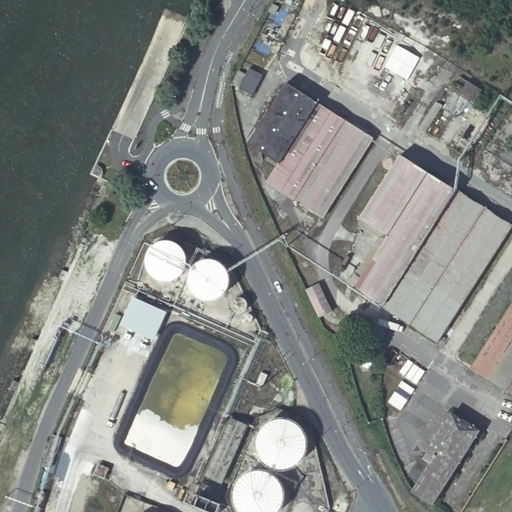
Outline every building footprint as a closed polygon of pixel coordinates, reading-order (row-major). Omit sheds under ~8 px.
[(278,6),(272,3),(268,11),(274,14),(278,6)] [(240,89),(253,95),(263,75),(250,68),(240,89)] [(268,183),(322,217),(373,138),(286,82),(249,142),(280,162),(268,183)] [(459,97),(475,106),(483,91),(467,83),(459,97)] [(355,288),(439,342),(511,226),(511,225),(401,155),(361,217),(388,234),(355,288)] [(187,263),(187,261),(187,259),(186,257),(186,254),(185,252),(184,251),(183,249),(182,248),(180,246),(178,245),(175,243),(173,242),(172,242),(171,241),(168,241),(164,241),(162,241),(161,242),(159,243),(157,244),(155,245),(153,246),(150,249),(149,251),(148,253),(148,255),(147,257),(147,261),(147,262),(147,264),(147,266),(148,268),(149,270),(150,272),(151,274),(152,275),(155,278),(157,279),(159,280),(161,280),(162,281),(164,281),(166,281),(170,281),(172,280),(174,280),(176,279),(178,278),(180,276),(181,275),(183,273),(184,272),(185,269),(186,268),(186,265),(187,263)] [(229,281),(229,280),(229,279),(229,276),(228,274),(228,272),(227,271),(226,269),(224,267),(223,265),(222,264),(220,263),(218,262),(215,261),(213,261),(211,260),(208,260),(206,261),(204,261),(202,262),(200,263),(198,264),(197,265),(195,267),(194,269),(192,271),(191,274),(190,278),(190,280),(190,282),(191,285),(192,289),(194,291),(195,293),(196,294),(198,296),(200,297),(202,298),(204,299),(207,299),(209,300),(211,300),(213,299),(215,299),(217,298),(219,298),(221,296),(224,294),(225,292),(226,291),(227,290),(228,288),(229,285),(229,284),(229,281)] [(473,368),(511,392),(511,306),(480,357),(479,356),(511,302),(511,270),(458,356),(474,366),(473,368)] [(332,311),(318,283),(306,289),(319,317),(332,311)] [(351,299),(364,307),(368,301),(355,293),(351,299)] [(248,307),(248,305),(248,304),(248,302),(247,301),(246,300),(245,299),(243,298),(242,298),(241,297),(240,297),(238,298),(237,298),(236,299),(235,300),(234,301),(233,303),(233,304),(233,305),(233,307),(233,309),(234,310),(235,311),(236,312),(238,313),(240,313),(241,313),(243,313),(244,312),(246,311),(247,310),(248,308),(248,307)] [(123,331),(158,342),(167,312),(132,301),(123,331)] [(254,320),(255,319),(254,317),(254,316),(252,315),(251,314),(249,314),(248,315),(247,316),(246,318),(246,319),(247,321),(248,322),(249,323),(251,323),(252,322),(254,321),(254,320)] [(245,362),(253,365),(264,340),(256,337),(245,362)] [(415,389),(426,371),(392,349),(381,367),(415,389)] [(228,401),(235,404),(247,379),(239,375),(228,401)] [(413,491),(433,503),(479,430),(452,413),(424,457),(421,456),(409,475),(419,481),(413,491)] [(206,476),(222,482),(247,426),(232,419),(206,476)] [(306,447),(306,445),(306,444),(306,441),(305,438),(305,435),(304,433),(302,431),(301,429),(300,428),(298,426),(297,425),(294,423),(292,422),(289,421),(287,420),(284,420),(280,420),(279,420),(276,421),(274,421),(271,422),(269,423),(266,425),(263,428),(262,430),(260,432),(259,434),(258,436),(257,439),(257,441),(257,442),(257,445),(257,447),(257,450),(258,451),(258,453),(260,456),(261,458),(262,460),(264,462),(265,463),(267,465),(269,466),(271,467),(275,469),(277,469),(281,469),(283,469),(285,469),(289,468),(291,468),(293,466),(296,465),(299,463),(300,461),(302,459),(303,457),(304,454),(305,453),(306,450),(306,447)] [(61,438),(52,435),(46,456),(44,464),(51,466),(55,452),(57,453),(61,438)] [(95,474),(104,478),(109,468),(98,464),(95,474)] [(285,498),(285,494),(285,490),(284,487),(284,486),(283,483),(281,480),(280,478),(278,477),(277,475),(275,474),(274,472),(270,471),(268,470),(264,469),(262,468),(260,468),(257,468),(253,469),(252,469),(248,470),(246,471),(244,473),(243,474),(240,476),(237,479),(236,481),(235,484),(234,486),(233,489),(233,492),(233,495),(233,497),(233,499),(234,500),(235,503),(236,506),(237,508),(238,509),(240,511),(277,511),(280,509),(281,507),(282,505),(283,503),(284,500),(285,498)] [(221,494),(221,493),(221,492),(221,491),(220,490),(219,489),(218,489),(217,488),(216,488),(215,489),(214,489),(213,490),(213,491),(212,492),(212,493),(213,494),(213,495),(214,496),(215,497),(216,497),(217,497),(218,497),(219,497),(220,496),(221,495),(221,494)] [(48,493),(37,489),(33,503),(44,506),(48,493)] [(195,506),(209,511),(217,511),(221,504),(200,495),(195,506)]
